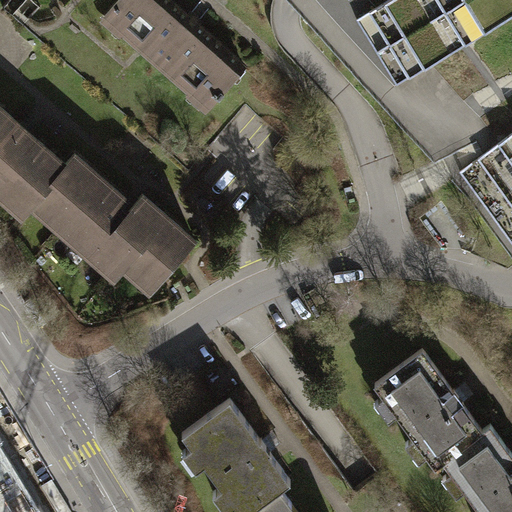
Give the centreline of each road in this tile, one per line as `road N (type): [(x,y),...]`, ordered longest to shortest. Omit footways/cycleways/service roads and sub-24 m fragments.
road 1 (residential): [(50,407),(275,282),(383,254)]
road 2 (residential): [(290,1),(294,42),(360,114),(384,203),(383,254)]
road 3 (residential): [(383,254),(511,288)]
road 4 (secondary): [(50,407),(116,511)]
